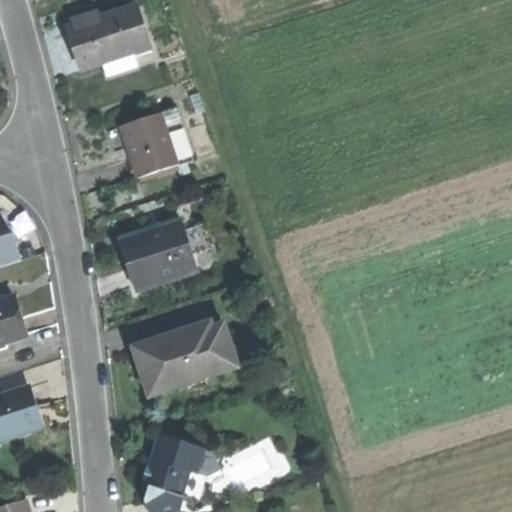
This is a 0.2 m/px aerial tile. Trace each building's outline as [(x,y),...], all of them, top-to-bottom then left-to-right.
[(140,9),(70,31),(77,51),(84,72),(108,65),(137,55),(153,50),(140,9)] [(137,55),(108,65),(113,80),(142,70),(137,55)] [(175,114),(161,118),(174,155),(187,150),(175,114)] [(161,118),(121,131),(128,153),(133,168),(174,155),(161,118)] [(182,223),(120,243),(128,266),(137,293),(198,273),(182,223)] [(0,269),(21,262),(12,235),(0,224),(0,269)] [(14,297),(0,301),(0,345),(27,337),(20,315),(14,297)] [(175,337),(141,348),(148,372),(157,397),(239,371),(225,329),(206,335),(204,329),(176,338),(175,337)] [(28,390),(0,399),(0,438),(1,442),(41,429),(35,411),(28,390)] [(201,450),(160,438),(145,488),(150,490),(178,498),(187,469),(195,472),(201,450)] [(213,454),(201,450),(195,472),(187,469),(178,498),(181,499),(198,504),(213,454)] [(178,498),(150,490),(146,502),(149,511),(169,511),(177,509),(181,499),(178,498)]
